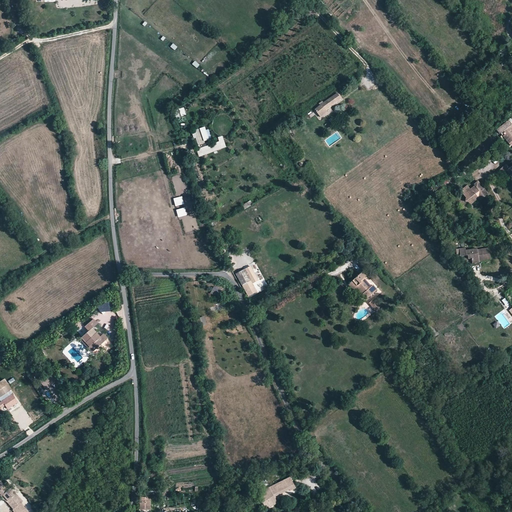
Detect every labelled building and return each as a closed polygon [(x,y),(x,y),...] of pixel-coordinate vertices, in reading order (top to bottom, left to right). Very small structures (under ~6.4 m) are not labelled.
[(504,47),(497,52),(500,56),(507,50),(504,47)] [(341,99),(337,94),(315,110),(321,118),(328,113),(325,110),(341,99)] [(173,110),(175,119),(182,118),(179,109),(173,110)] [(511,126),(508,120),(495,131),(498,134),(499,134),(510,146),(511,143),(511,127),(511,126)] [(198,156),(226,148),(222,136),(217,137),(219,142),(200,148),(199,145),(205,143),(201,129),(193,131),(198,150),(197,151),(198,156)] [(489,194),(478,182),(467,192),(476,202),(479,199),(481,201),(489,194)] [(175,207),(184,205),(182,196),(173,198),(175,207)] [(250,201),(241,205),(243,210),(252,206),(250,201)] [(176,210),(178,218),(187,215),(185,208),(176,210)] [(491,259),(489,248),(478,249),(478,248),(466,250),(466,247),(460,248),(460,254),(468,254),(468,257),(472,257),(473,263),(479,262),(479,260),(491,259)] [(236,274),(249,296),(258,291),(253,283),(259,280),(250,266),(243,270),(236,274)] [(318,271),(321,275),(327,270),(325,266),(318,271)] [(348,284),(360,296),(362,295),(366,299),(376,289),(372,285),(371,286),(364,278),(367,275),(363,271),(348,284)] [(210,293),(217,296),(220,290),(213,286),(210,293)] [(380,299),(378,296),(370,303),(377,311),(383,306),(379,300),(380,299)] [(505,298),(501,300),(507,308),(510,305),(505,298)] [(107,302),(98,308),(100,313),(113,311),(107,302)] [(200,327),(206,325),(205,316),(198,318),(200,327)] [(94,318),(85,326),(89,330),(84,334),(88,339),(86,341),(90,345),(88,346),(93,352),(109,338),(105,333),(101,336),(100,337),(96,333),(97,332),(93,327),(98,322),(94,318)] [(496,321),(492,325),(496,329),(500,325),(496,321)] [(84,334),(80,338),(88,346),(90,345),(86,341),(88,339),(84,334)] [(51,369),(39,377),(46,387),(52,383),(58,379),(51,369)] [(12,390),(5,379),(0,381),(0,397),(10,391),(12,390)] [(12,394),(10,391),(0,397),(0,399),(1,401),(12,394)] [(1,401),(0,401),(0,408),(5,405),(8,409),(18,403),(12,394),(1,401)] [(290,476),(258,493),(265,507),(268,506),(269,508),(276,504),(275,501),(276,501),(275,497),(290,489),(290,491),(296,488),(293,482),(290,476)] [(0,500),(4,495),(5,496),(5,497),(5,498),(5,499),(6,499),(7,499),(8,499),(9,498),(10,499),(13,502),(11,505),(14,508),(22,501),(11,488),(9,489),(0,480),(0,500)] [(15,510),(16,511),(30,511),(21,503),(15,510)]
